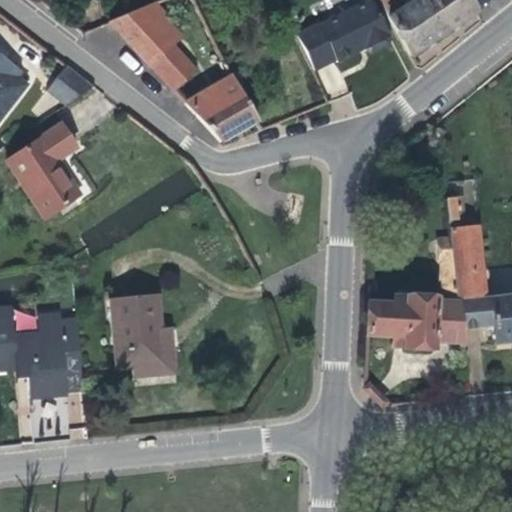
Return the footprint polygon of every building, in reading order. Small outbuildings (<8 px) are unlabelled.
[(311,24),(288,37),(306,73),(324,63),(326,66),(358,50),(359,52),(365,54),(382,45),(383,38),(364,0),(363,0),(312,26),(311,24)] [(409,0),(382,18),(404,57),(471,13),(470,9),(485,1),(484,0),(409,0)] [(159,1),(105,23),(128,48),(138,39),(153,35),(155,33),(158,16),(156,14),(163,9),(159,1)] [(138,39),(128,48),(143,65),(165,45),(174,36),(158,16),(155,33),(153,35),(138,39)] [(165,45),(143,65),(173,98),(195,79),(165,45)] [(0,121),(25,89),(17,83),(21,78),(0,61),(0,121)] [(44,94),(61,110),(91,91),(70,75),(44,94)] [(250,123),(233,93),(220,102),(214,93),(183,110),(214,144),(250,123)] [(52,126),(0,159),(36,218),(70,197),(49,163),(67,150),(52,126)] [(442,203),(447,232),(458,231),(455,201),(442,203)] [(447,232),(448,243),(458,331),(486,327),(490,348),(511,345),(511,297),(483,300),(474,229),(458,231),(447,232)] [(391,308),(362,305),(361,338),(388,340),(388,348),(409,349),(430,351),(430,344),(460,345),(458,331),(448,243),(435,246),(443,307),(433,307),(433,304),(392,300),(391,308)] [(125,377),(162,374),(159,350),(149,351),(148,342),(154,336),(152,301),(105,305),(110,373),(124,372),(125,377)] [(60,393),(75,391),(69,320),(52,322),(51,316),(29,318),(30,339),(7,341),(4,309),(0,309),(0,368),(19,367),(23,400),(60,396),(60,393)]
